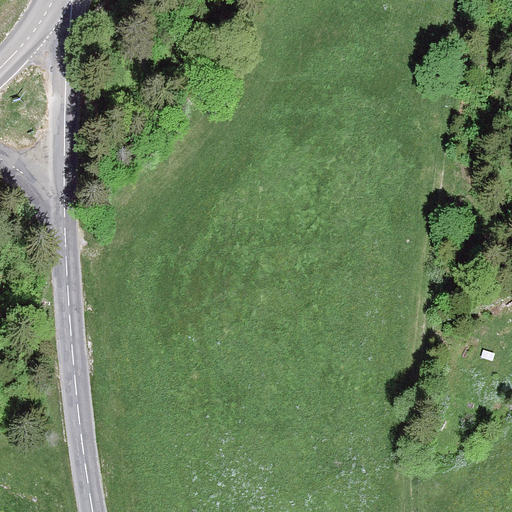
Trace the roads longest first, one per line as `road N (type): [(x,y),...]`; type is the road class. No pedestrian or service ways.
road 1 (tertiary): [(65,241),(93,511)]
road 2 (tertiary): [(56,0),(65,64),(65,241)]
